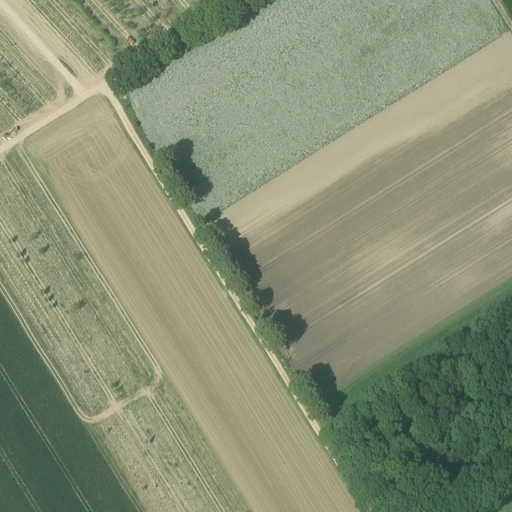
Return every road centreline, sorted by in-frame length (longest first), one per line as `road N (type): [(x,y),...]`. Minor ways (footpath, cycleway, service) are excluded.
road 1 (track): [(369,511),(101,87)]
road 2 (track): [(101,87),(240,0)]
road 3 (track): [(81,100),(0,10)]
